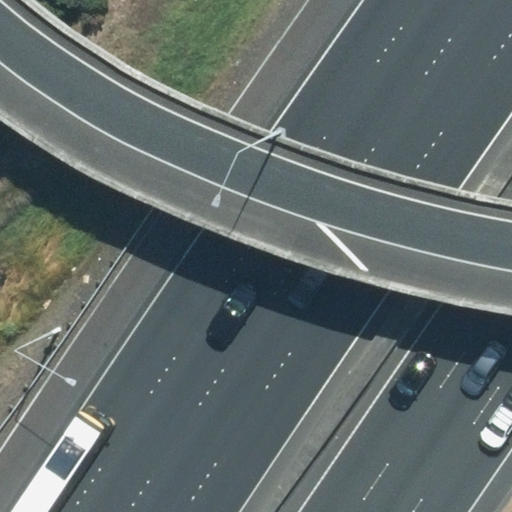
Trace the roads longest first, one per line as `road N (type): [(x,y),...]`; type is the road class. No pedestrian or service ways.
road 1 (motorway): [(511,247),(369,216),(232,164),(100,88),(0,17)]
road 2 (motorway): [(187,511),(511,48)]
road 3 (motorway): [(511,282),(356,511)]
